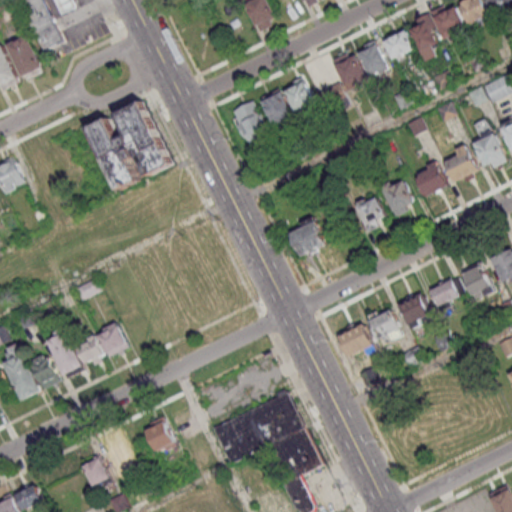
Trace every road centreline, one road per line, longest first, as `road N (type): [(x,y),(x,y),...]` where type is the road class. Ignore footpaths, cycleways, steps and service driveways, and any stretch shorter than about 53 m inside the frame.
road 1 (secondary): [(386,511),(129,0)]
road 2 (residential): [(511,202),(0,455)]
road 3 (residential): [(384,0),(181,102)]
road 4 (residential): [(511,449),(390,511)]
